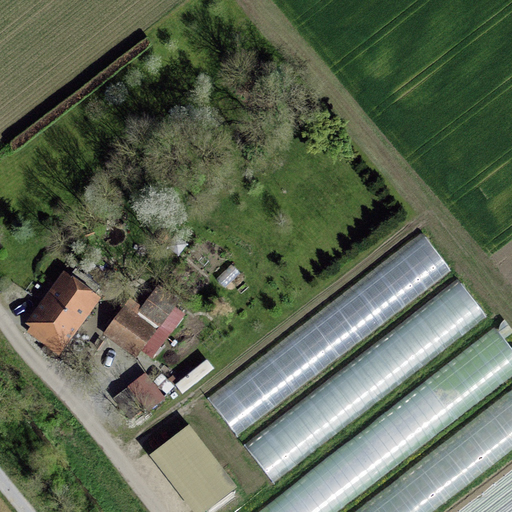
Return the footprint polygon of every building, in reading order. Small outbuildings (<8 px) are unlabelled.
[(427,231),(207,392),(235,430),(455,269),(427,231)] [(462,278),(243,439),(271,477),(490,316),(462,278)] [(46,343),(41,350),(50,356),(91,299),(66,281),(30,332),(46,343)] [(160,322),(173,306),(154,292),(142,309),(160,322)] [(125,308),(108,330),(138,352),(154,330),(125,308)] [(511,343),(502,329),(245,511),(324,511),(511,378),(511,343)] [(183,389),(215,366),(200,346),(168,368),(183,389)] [(147,410),(158,401),(141,379),(129,388),(147,410)] [(130,418),(142,409),(127,389),(115,398),(130,418)] [(429,511),(511,453),(511,395),(347,511),(429,511)] [(204,511),(237,487),(189,425),(155,451),(201,511),(204,511)]
